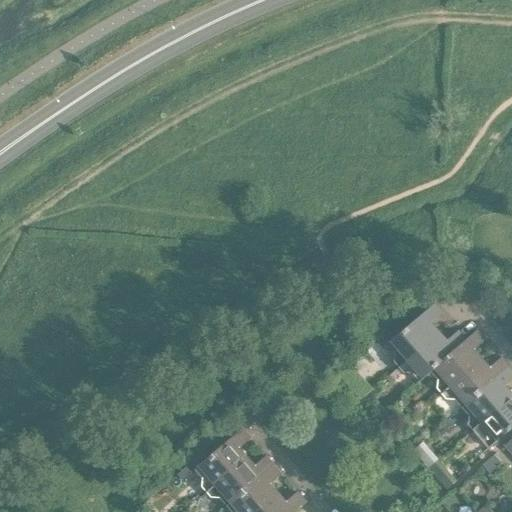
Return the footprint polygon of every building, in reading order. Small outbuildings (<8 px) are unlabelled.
[(438,329),(430,320),(441,311),(433,302),(393,336),(387,329),(377,339),(382,345),(386,342),(398,356),(395,359),(398,363),(438,329)] [(430,368),(464,337),(457,328),(445,338),(438,329),(398,363),(403,369),(407,366),(418,379),(430,369),(430,368)] [(484,338),(475,328),(464,337),(430,368),(430,369),(441,381),(436,385),(441,391),(481,356),(473,347),(484,338)] [(481,356),(441,391),(446,397),(451,393),(461,404),(508,365),(500,356),(489,365),(481,356)] [(472,426),(511,392),(505,384),(511,377),(511,369),(508,365),(461,404),(471,417),(467,421),(472,426)] [(492,440),(511,423),(511,392),(472,426),(487,445),(492,440)] [(206,481),(201,485),(205,490),(246,456),(238,447),(249,437),(241,427),(194,467),(206,481)] [(227,505),(273,465),(264,455),(253,465),(246,456),(205,490),(210,496),(215,492),(227,505)] [(254,511),(277,492),(269,483),(280,473),(273,465),(227,505),(232,511),(254,511)] [(291,511),(304,501),(295,491),(284,500),(277,492),(254,511),(291,511)]
